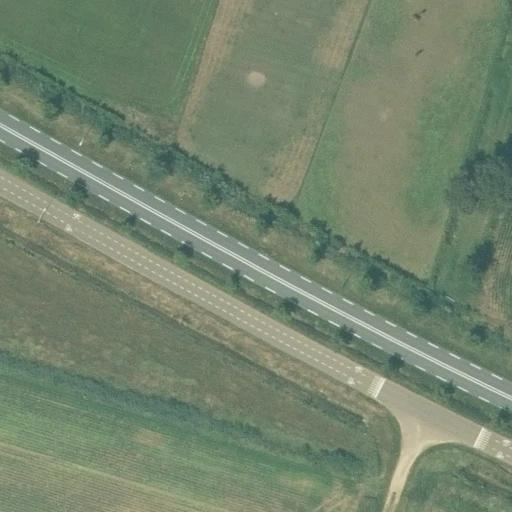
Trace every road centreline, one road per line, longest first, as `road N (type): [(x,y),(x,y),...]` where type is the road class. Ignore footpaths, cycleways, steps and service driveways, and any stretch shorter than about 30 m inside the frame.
road 1 (primary): [(511,397),(0,124)]
road 2 (tertiary): [(0,181),(511,451)]
road 3 (track): [(511,95),(461,266)]
